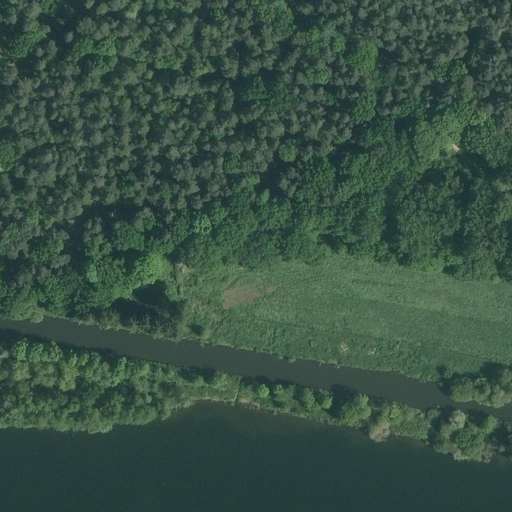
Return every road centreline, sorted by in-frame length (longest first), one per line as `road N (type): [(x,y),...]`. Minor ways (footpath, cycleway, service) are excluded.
road 1 (unknown): [(511,192),(449,144),(311,89),(0,23)]
road 2 (track): [(293,0),(364,49),(449,144),(511,197)]
